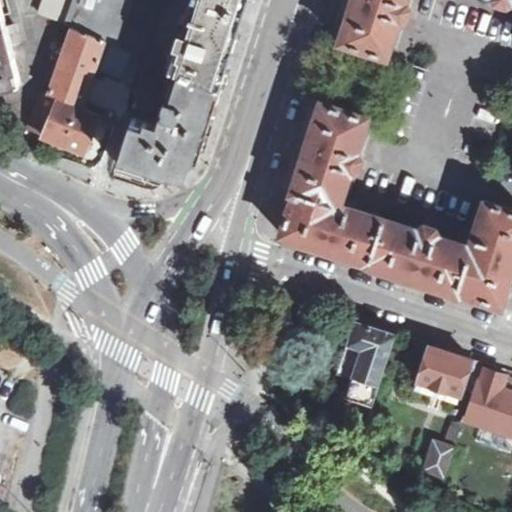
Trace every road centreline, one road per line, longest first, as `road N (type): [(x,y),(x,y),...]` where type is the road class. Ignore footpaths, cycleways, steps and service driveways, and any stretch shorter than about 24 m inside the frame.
road 1 (residential): [(240,247),(511,339)]
road 2 (tertiary): [(157,511),(240,247)]
road 3 (tertiary): [(240,247),(318,0)]
road 4 (unclassified): [(134,511),(157,372),(154,283)]
road 5 (unclassified): [(7,170),(89,260),(124,330)]
road 6 (tertiary): [(124,330),(85,511)]
road 7 (tertiary): [(285,0),(231,170)]
road 8 (unclassified): [(231,170),(195,198),(95,205)]
